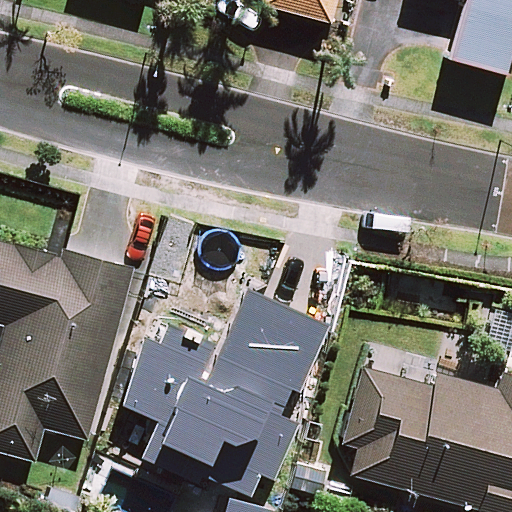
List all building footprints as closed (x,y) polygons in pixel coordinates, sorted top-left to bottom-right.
[(329,0),(256,0),(256,3),(325,20),(329,0)] [(511,11),(511,0),(457,0),(443,56),(497,70),(511,11)] [(53,254),(0,239),(0,450),(28,458),(37,424),(84,437),(130,267),(55,247),(53,254)] [(455,291),(400,279),(396,298),(451,310),(455,291)] [(308,323),(255,301),(215,398),(147,370),(133,404),(158,414),(144,447),(239,485),(249,461),(262,466),(284,410),(275,406),(308,323)] [(467,511),(511,511),(511,373),(496,369),(491,389),(424,372),(421,383),(355,365),(335,440),(351,445),(343,471),(469,505),(467,511)]
